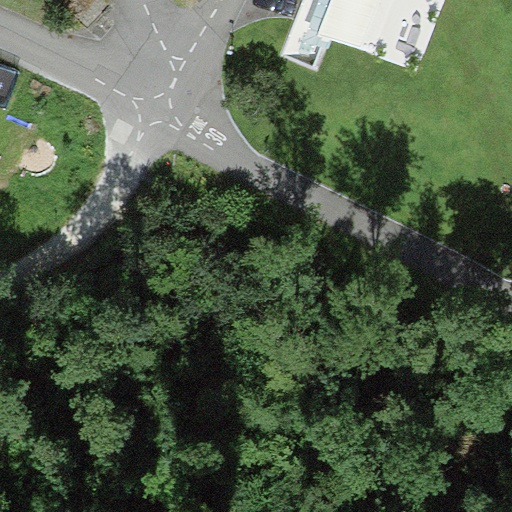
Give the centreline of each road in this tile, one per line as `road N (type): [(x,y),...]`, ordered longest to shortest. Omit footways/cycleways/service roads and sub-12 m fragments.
road 1 (track): [(511,311),(227,150),(178,85)]
road 2 (track): [(0,273),(66,241),(178,85)]
road 3 (residential): [(178,85),(0,26)]
